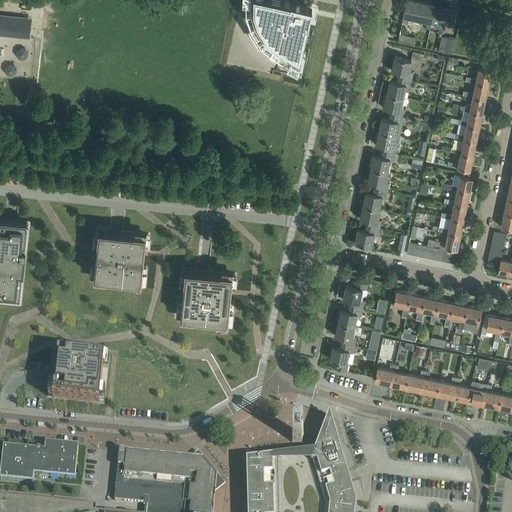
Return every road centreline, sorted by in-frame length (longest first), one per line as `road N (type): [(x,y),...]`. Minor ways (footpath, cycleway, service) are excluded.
road 1 (residential): [(0,192),(315,224)]
road 2 (residential): [(280,379),(184,431),(0,415)]
road 3 (residential): [(335,255),(389,0)]
road 4 (unclassified): [(315,224),(364,0)]
road 5 (residential): [(470,440),(280,379)]
road 6 (residential): [(474,284),(511,111)]
road 7 (residential): [(474,284),(335,255)]
road 8 (unclassified): [(280,379),(309,249)]
